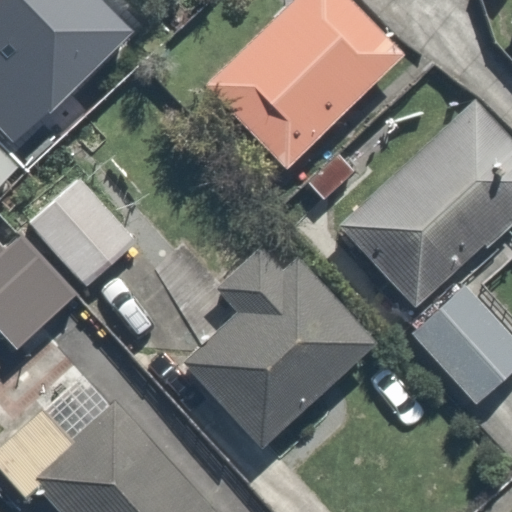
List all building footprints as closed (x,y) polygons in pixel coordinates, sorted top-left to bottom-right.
[(360,0),(258,0),(194,75),(281,149),(388,23),(360,0)] [(0,15),(0,74),(30,44),(0,15)] [(511,192),(511,172),(453,107),(338,211),(407,287),(511,192)] [(0,150),(0,191),(21,171),(0,150)] [(0,332),(14,346),(124,238),(65,177),(0,241),(0,332)] [(361,328),(257,230),(210,279),(228,297),(171,358),(257,439),(361,328)] [(511,331),(463,279),(410,329),(469,392),(511,351),(511,331)] [(214,511),(109,399),(34,468),(71,508),(66,511),(214,511)]
